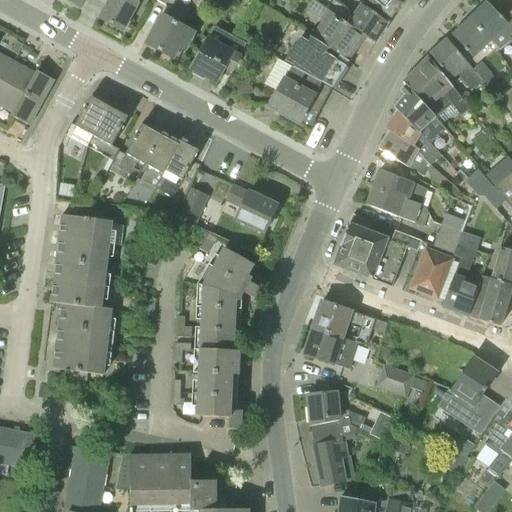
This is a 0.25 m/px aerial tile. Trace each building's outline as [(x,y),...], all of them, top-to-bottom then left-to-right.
[(65,0),(82,8),(85,0),(65,0)] [(122,32),(140,0),(110,0),(100,19),(122,32)] [(179,26),(185,15),(171,8),(175,0),(158,0),(157,2),(170,9),(166,16),(164,15),(147,45),(172,59),(179,46),(184,49),(193,33),(179,26)] [(365,0),(392,20),(402,5),(395,0),(365,0)] [(507,24),(486,2),(469,18),(494,45),(498,51),(499,52),(511,43),(511,21),(511,20),(507,24)] [(375,44),(388,24),(361,4),(347,25),(328,11),(328,12),(365,38),(375,44)] [(349,62),(365,38),(328,12),(311,38),(349,62)] [(494,45),(469,18),(451,36),(473,59),(491,43),(498,51),(494,45)] [(332,91),(332,90),(350,63),(349,62),(311,38),(304,33),(285,63),(291,67),(299,71),(332,91)] [(245,48),(222,36),(217,45),(208,40),(192,70),(216,83),(225,68),(232,71),(240,57),(245,48)] [(472,92),(483,82),(473,70),(446,40),(430,56),(451,82),(457,76),(472,92)] [(0,81),(3,83),(14,63),(0,54),(0,81)] [(470,110),(453,89),(428,58),(421,65),(423,67),(406,85),(408,88),(436,119),(452,107),(461,117),(470,110)] [(473,70),(483,82),(492,74),(482,62),(473,70)] [(35,74),(14,63),(3,83),(41,104),(54,81),(36,71),(35,74)] [(315,120),(332,91),(299,71),(291,67),(269,107),(311,130),(315,121),(315,120)] [(243,96),(256,91),(251,79),(238,84),(243,96)] [(29,127),(41,104),(3,83),(0,88),(0,106),(13,114),(12,117),(29,127)] [(445,129),(436,119),(408,88),(402,94),(405,98),(394,110),(398,113),(416,133),(418,132),(422,135),(429,144),(445,129)] [(511,88),(499,100),(511,115),(511,88)] [(111,105),(97,97),(95,101),(91,98),(76,124),(94,133),(111,105)] [(111,105),(94,133),(113,144),(127,118),(123,115),(124,112),(111,105)] [(416,133),(398,113),(386,131),(388,132),(389,131),(418,148),(417,151),(430,166),(440,155),(436,151),(429,144),(422,135),(418,132),(416,133)] [(141,126),(126,154),(144,165),(162,133),(148,125),(146,129),(141,126)] [(427,171),(430,167),(429,166),(430,166),(417,151),(418,148),(389,131),(388,132),(390,132),(379,149),(423,177),(427,171)] [(163,175),(165,172),(179,142),(162,133),(144,165),(163,175)] [(183,181),(198,152),(193,150),(195,146),(180,138),(179,142),(165,172),(183,181)] [(119,152),(111,166),(118,169),(125,156),(119,152)] [(464,183),(471,176),(463,168),(455,175),(464,183)] [(428,215),(430,210),(421,207),(427,190),(413,183),(379,170),(373,188),(408,201),(417,205),(428,215)] [(482,197),(484,198),(495,211),(505,202),(494,189),(484,178),(477,171),(471,176),(464,183),(478,197),(482,197)] [(501,183),(494,189),(505,202),(511,209),(511,173),(511,175),(501,183)] [(248,194),(233,187),(227,201),(241,208),(236,220),(265,233),(277,207),(248,193),(248,194)] [(424,228),(428,215),(417,205),(408,201),(373,188),(367,206),(415,224),(424,228)] [(196,224),(208,197),(191,189),(179,217),(196,224)] [(96,220),(97,213),(86,211),(85,219),(61,215),(59,238),(109,244),(112,222),(96,220)] [(441,226),(461,233),(465,221),(446,214),(441,226)] [(423,240),(354,215),(335,265),(393,288),(409,247),(421,253),(423,240)] [(457,244),(461,233),(441,226),(437,237),(457,244)] [(214,245),(217,239),(206,233),(202,238),(214,245)] [(106,266),(109,244),(59,238),(56,260),(106,266)] [(468,315),(479,284),(466,279),(477,251),(458,244),(453,256),(460,259),(442,307),(467,315),(468,315)] [(255,299),(261,289),(245,280),(253,265),(224,248),(202,286),(197,417),(229,419),(229,430),(240,430),(242,412),(231,411),(232,376),(238,376),(239,352),(233,352),(236,296),(239,290),(255,299)] [(511,286),(511,251),(501,248),(492,280),(511,286)] [(437,298),(451,260),(427,251),(412,289),(437,298)] [(103,288),(106,266),(56,260),(53,281),(103,288)] [(511,286),(492,280),(482,278),(479,284),(468,315),(500,327),(511,286)] [(61,304),(101,309),(103,288),(53,281),(50,302),(61,304)] [(367,346),(376,320),(322,302),(313,329),(367,346)] [(109,332),(111,310),(101,309),(61,304),(58,325),(109,332)] [(191,339),(191,328),(185,328),(185,318),(177,318),(176,338),(191,339)] [(106,353),(109,332),(58,325),(56,347),(106,353)] [(367,346),(313,329),(304,355),(344,368),(353,343),(366,347),(367,346)] [(191,352),(191,344),(176,344),(175,363),(181,363),(182,351),(191,352)] [(103,376),(106,353),(56,347),(53,369),(76,372),(76,380),(87,381),(87,374),(103,376)] [(454,385),(440,406),(464,421),(482,433),(495,412),(477,400),(496,370),(497,369),(474,354),(460,375),(454,385)] [(409,394),(415,377),(388,366),(381,384),(409,394)] [(340,412),(338,392),(308,395),(312,427),(339,422),(339,421),(349,420),(350,427),(357,430),(361,422),(349,416),(349,411),(340,412)] [(380,412),(370,434),(383,440),(393,418),(380,412)] [(502,416),(484,444),(498,454),(488,466),(500,476),(511,459),(511,420),(510,423),(502,416)] [(343,443),(339,422),(312,427),(315,447),(323,488),(347,483),(347,482),(355,480),(350,457),(349,457),(346,443),(343,443)] [(0,464),(29,471),(36,435),(4,429),(0,447),(0,464)] [(107,476),(111,455),(70,447),(68,459),(73,460),(71,469),(107,476)] [(467,457),(456,450),(445,466),(459,476),(470,459),(467,457)] [(129,455),(130,508),(190,507),(215,507),(215,482),(190,482),(190,455),(129,455)] [(103,496),(107,476),(71,469),(67,489),(103,496)] [(488,470),(480,480),(490,488),(499,478),(488,470)] [(77,511),(99,511),(103,496),(67,489),(63,509),(77,511)] [(411,511),(413,506),(414,493),(392,489),(390,501),(389,501),(387,506),(341,497),(338,511),(411,511)]
